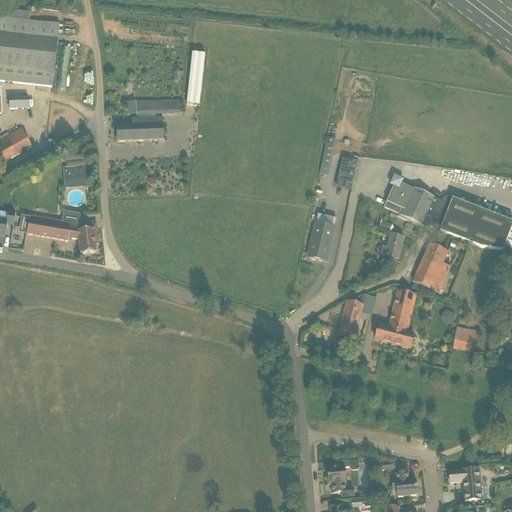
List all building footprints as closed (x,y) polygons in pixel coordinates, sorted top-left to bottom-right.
[(0,35),(58,41),(60,26),(0,19),(0,35)] [(0,83),(52,89),(58,41),(0,35),(0,83)] [(186,106),(199,107),(265,115),(271,63),(192,54),(186,106)] [(29,99),(9,100),(10,111),(29,110),(29,99)] [(180,115),(181,105),(181,102),(136,104),(128,104),(128,116),(136,116),(156,115),(180,115)] [(132,127),(117,128),(117,144),(163,142),(163,124),(162,119),(156,120),(156,115),(136,116),(137,120),(131,121),(132,127)] [(0,166),(32,149),(21,130),(0,141),(0,166)] [(330,167),(335,149),(328,147),(326,147),(321,165),(323,166),(330,167)] [(67,169),(83,168),(89,167),(88,155),(66,156),(67,169)] [(352,188),(356,167),(357,163),(343,159),(337,184),(336,188),(351,192),(352,188)] [(65,189),(84,188),(83,168),(67,169),(64,169),(65,189)] [(440,233),(439,233),(481,249),(503,252),(511,253),(511,224),(444,197),(441,202),(414,190),(413,191),(401,186),(403,181),(394,177),(390,186),(393,188),(384,209),(398,215),(397,218),(422,229),(422,228),(429,230),(430,228),(440,233)] [(13,228),(16,214),(8,212),(6,222),(0,220),(0,238),(5,239),(7,227),(13,228)] [(318,215),(308,260),(326,264),(335,219),(318,215)] [(79,241),(81,256),(96,254),(94,231),(83,233),(82,225),(77,226),(30,218),(27,236),(71,243),(71,240),(79,241)] [(391,229),(392,227),(381,222),(379,229),(391,234),(393,229),(391,229)] [(404,239),(391,236),(387,249),(383,248),(381,257),(401,262),(405,247),(402,246),(404,239)] [(452,242),(450,249),(459,252),(460,250),(463,251),(465,246),(452,242)] [(429,245),(413,284),(414,285),(423,289),(438,295),(450,268),(443,265),(448,253),(429,245)] [(423,289),(414,285),(412,290),(422,293),(423,289)] [(380,325),(375,341),(410,350),(413,337),(407,335),(416,297),(398,292),(389,328),(380,325)] [(340,330),(356,335),(359,321),(369,324),(376,300),(366,297),(363,307),(347,303),(340,330)] [(477,333),(457,329),(452,350),(473,354),(477,333)] [(354,489),(346,489),(344,469),(350,469),(350,470),(353,472),(358,472),(360,469),(359,461),(349,461),(331,463),(332,470),(327,470),(329,486),(331,486),(332,495),(342,494),(342,499),(354,498),(354,489)] [(462,473),(449,474),(450,485),(463,484),(465,503),(477,502),(481,502),(480,491),(479,471),(477,471),(476,470),(474,469),(472,469),(471,470),(470,472),(462,472),(462,473)] [(392,491),(396,491),(397,499),(417,497),(416,483),(409,484),(408,474),(395,475),(396,482),(391,483),(392,491)] [(360,500),(371,499),(371,492),(359,492),(360,500)] [(371,499),(360,500),(350,501),(351,506),(361,505),(366,509),(371,508),(371,504),(371,499)]
